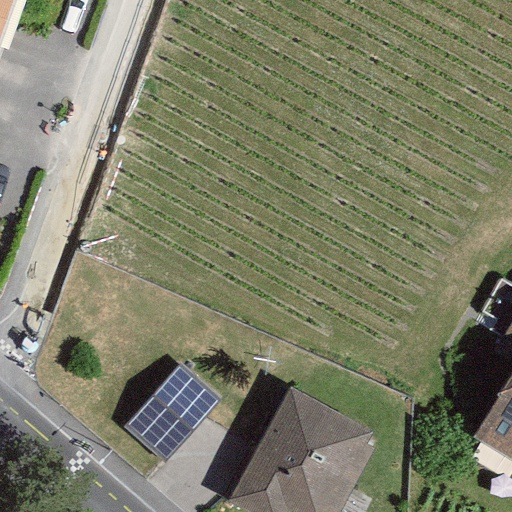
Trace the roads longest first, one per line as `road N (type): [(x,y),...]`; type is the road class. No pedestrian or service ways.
road 1 (residential): [(0,392),(142,0)]
road 2 (tertiary): [(101,511),(0,423)]
